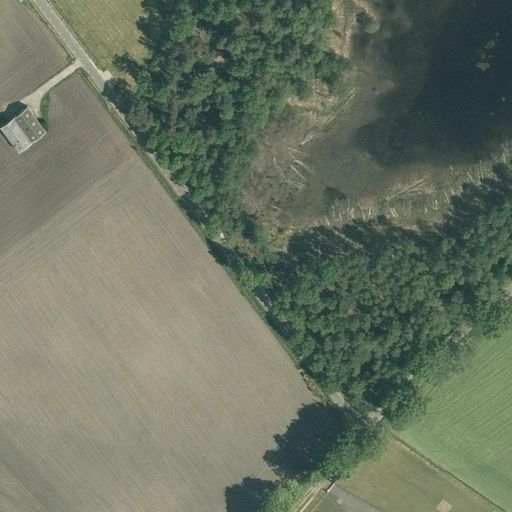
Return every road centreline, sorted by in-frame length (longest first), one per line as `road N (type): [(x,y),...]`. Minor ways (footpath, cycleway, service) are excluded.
road 1 (unclassified): [(358,429),(42,0)]
road 2 (unclassified): [(358,429),(511,287)]
